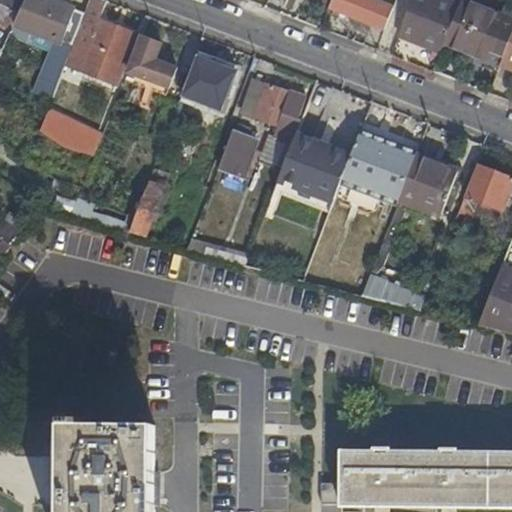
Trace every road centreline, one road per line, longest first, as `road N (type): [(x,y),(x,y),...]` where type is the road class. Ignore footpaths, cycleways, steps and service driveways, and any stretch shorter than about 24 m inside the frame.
road 1 (residential): [(174,0),(511,127)]
road 2 (residential): [(189,298),(185,511)]
